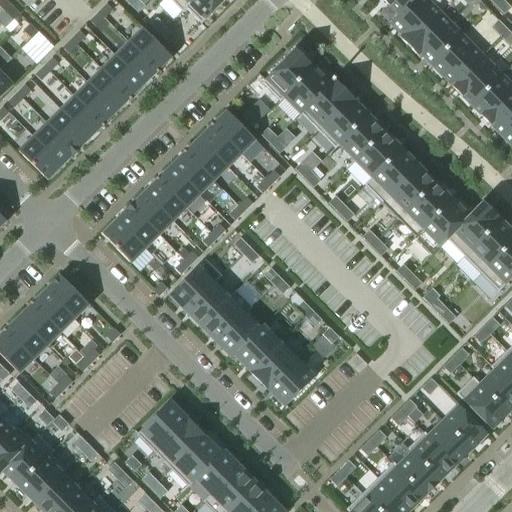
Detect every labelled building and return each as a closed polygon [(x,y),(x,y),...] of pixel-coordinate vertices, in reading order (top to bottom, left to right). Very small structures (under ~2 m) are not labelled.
[(4,0),(0,0),(0,6),(5,12),(11,6),(4,0)] [(138,0),(132,0),(128,4),(138,14),(145,7),(138,0)] [(169,0),(182,13),(186,10),(185,9),(193,0),(169,0)] [(193,0),(185,9),(186,10),(201,25),(226,0),(193,0)] [(382,0),(398,16),(414,0),(382,0)] [(398,16),(389,24),(401,36),(399,37),(409,47),(441,14),(427,0),(414,0),(398,16)] [(502,0),(500,0),(495,6),(504,15),(511,8),(502,0)] [(106,4),(98,13),(104,19),(112,10),(106,4)] [(11,6),(5,12),(13,20),(19,14),(11,6)] [(98,13),(90,21),(95,27),(104,19),(98,13)] [(441,14),(409,47),(418,56),(420,55),(431,66),(462,35),(456,29),(441,14)] [(157,18),(150,25),(159,35),(166,28),(157,18)] [(498,21),(491,28),(500,37),(507,30),(498,21)] [(29,25),(24,31),(32,39),(38,33),(29,25)] [(166,28),(159,35),(168,44),(175,37),(166,28)] [(142,29),(128,43),(158,73),(159,72),(158,72),(172,58),(142,29)] [(511,34),(507,30),(500,37),(510,47),(511,44),(511,34)] [(79,31),(71,40),(77,45),(85,37),(79,31)] [(38,33),(32,39),(40,47),(46,42),(38,33)] [(462,35),(431,66),(451,86),(482,55),(462,35)] [(71,40),(62,48),(68,54),(77,45),(71,40)] [(128,43),(115,56),(144,86),(157,73),(158,74),(158,73),(128,43)] [(295,50),(262,84),(280,102),(283,99),(282,98),(313,68),(295,50)] [(482,55),(451,86),(471,107),(502,76),(482,55)] [(115,56),(101,70),(131,100),(132,99),(131,98),(144,86),(115,56)] [(52,58),(44,67),(49,73),(58,64),(52,58)] [(44,67),(35,75),(41,81),(49,73),(44,67)] [(313,68),(282,98),(283,99),(300,116),(301,115),(300,114),(330,85),(329,85),(313,68)] [(101,70),(87,83),(116,113),(129,100),(130,101),(131,100),(101,70)] [(0,72),(0,99),(13,86),(0,72)] [(511,85),(502,76),(471,107),(491,127),(511,106),(511,85)] [(330,85),(300,114),(301,115),(317,132),(352,98),(351,97),(333,79),(331,81),(332,82),(329,85),(330,85)] [(87,83),(74,97),(104,127),(104,126),(104,125),(116,113),(87,83)] [(25,85),(16,94),(22,100),(31,91),(25,85)] [(16,94),(8,102),(14,108),(22,100),(16,94)] [(352,98),(317,132),(335,149),(339,146),(338,145),(368,115),(359,106),(361,103),(353,95),(351,97),(352,98)] [(74,97),(60,110),(89,140),(102,127),(103,128),(104,127),(74,97)] [(511,106),(491,127),(511,147),(511,106)] [(3,107),(0,109),(0,121),(9,113),(3,107)] [(60,110),(46,124),(76,153),(89,140),(60,110)] [(212,124),(211,125),(241,155),(249,163),(263,150),(255,141),(256,141),(226,111),(213,125),(212,124)] [(250,111),(243,118),(253,128),(260,121),(250,111)] [(368,115),(338,145),(339,146),(355,162),(385,132),(368,115)] [(46,124),(33,137),(62,167),(76,153),(46,124)] [(211,126),(198,139),(228,169),(241,155),(211,125),(210,125),(211,126)] [(267,128),(260,135),(270,145),(277,138),(267,128)] [(385,132),(355,162),(371,179),(372,179),(402,149),(385,132)] [(33,137),(18,152),(47,181),(62,167),(33,137)] [(277,138),(270,145),(279,154),(286,147),(277,138)] [(185,151),(184,152),(214,182),(228,169),(198,139),(185,152),(185,151)] [(371,179),(364,185),(382,204),(386,201),(385,200),(419,166),(402,149),(372,179),(371,179)] [(184,154),(171,166),(200,196),(201,195),(209,204),(222,191),(214,182),(184,152),(183,153),(184,154)] [(301,163),(294,170),(304,179),(311,172),(301,163)] [(157,178),(157,179),(187,209),(200,196),(171,166),(158,179),(157,178)] [(419,166),(385,200),(386,201),(402,217),(436,183),(419,166)] [(315,168),(311,172),(319,180),(323,176),(315,168)] [(274,171),(265,180),(271,186),(279,177),(274,171)] [(311,172),(304,179),(313,189),(320,182),(319,180),(311,172)] [(157,180),(144,193),(173,223),(187,209),(157,179),(156,180),(157,180)] [(265,180),(257,188),(263,194),(271,186),(265,180)] [(436,183),(402,217),(420,235),(424,232),(422,230),(453,200),(436,183)] [(144,193),(130,207),(159,236),(173,223),(144,193)] [(335,197),(328,204),(337,213),(344,206),(335,197)] [(246,198),(238,207),(244,213),(252,204),(246,198)] [(453,200),(422,230),(424,232),(440,249),(448,242),(447,240),(470,218),(469,217),(453,200)] [(470,218),(447,240),(448,242),(464,258),(501,221),(483,203),(475,211),(469,217),(470,218)] [(344,206),(337,213),(347,223),(354,216),(344,206)] [(130,207),(117,220),(146,250),(159,236),(130,207)] [(238,207),(229,215),(235,221),(244,213),(238,207)] [(117,220),(102,234),(131,264),(146,250),(117,220)] [(511,232),(501,221),(464,258),(480,275),(511,243),(511,232)] [(219,225),(211,234),(216,240),(225,231),(219,225)] [(369,231),(362,238),(371,247),(378,240),(369,231)] [(211,234),(202,242),(208,248),(216,240),(211,234)] [(240,239),(233,246),(242,255),(249,248),(240,239)] [(378,240),(371,247),(380,257),(388,250),(378,240)] [(511,243),(480,275),(499,293),(511,279),(511,243)] [(249,248),(242,255),(252,264),(259,257),(249,248)] [(192,252),(183,261),(189,267),(198,258),(192,252)] [(205,260),(169,296),(184,312),(214,283),(215,284),(221,277),(205,260)] [(183,261),(175,269),(181,275),(189,267),(183,261)] [(403,265),(396,272),(405,282),(412,274),(403,265)] [(270,269),(263,276),(273,286),(280,279),(270,269)] [(412,274),(405,282),(414,291),(422,284),(412,274)] [(60,276),(45,291),(75,320),(89,306),(60,276)] [(280,279),(273,286),(282,295),(289,288),(280,279)] [(161,283),(153,291),(158,297),(167,289),(161,283)] [(214,283),(184,312),(200,327),(229,298),(228,298),(215,284),(214,283)] [(32,302),(31,303),(61,333),(75,320),(45,291),(33,303),(32,302)] [(229,298),(200,327),(215,343),(244,314),(245,314),(252,308),(235,291),(228,298),(229,298)] [(437,299),(430,306),(439,316),(446,309),(437,299)] [(303,302),(296,309),(305,318),(312,311),(303,302)] [(31,305),(18,318),(47,347),(61,333),(31,303),(30,304),(31,305)] [(446,309),(439,316),(448,325),(455,318),(446,309)] [(312,311),(305,318),(314,328),(321,321),(312,311)] [(244,314),(215,343),(231,359),(233,356),(260,329),(259,329),(245,314),(244,314)] [(4,329),(4,330),(34,360),(47,347),(18,318),(5,330),(4,329)] [(492,319),(483,328),(490,335),(499,326),(492,319)] [(260,329),(233,356),(250,373),(280,343),(262,325),(259,329),(260,329)] [(329,328),(322,335),(331,345),(338,338),(329,328)] [(483,328),(473,338),(480,345),(490,335),(483,328)] [(114,329),(106,338),(112,343),(120,335),(114,329)] [(4,332),(0,335),(0,355),(19,375),(34,360),(4,330),(3,331),(4,332)] [(280,343),(250,373),(267,390),(297,360),(280,343)] [(462,349),(452,359),(459,366),(469,356),(462,349)] [(94,350),(85,358),(91,364),(99,356),(94,350)] [(511,357),(506,352),(490,368),(493,371),(494,370),(511,388),(511,357)] [(356,354),(348,363),(359,374),(367,366),(356,354)] [(85,358),(76,367),(82,372),(91,364),(85,358)] [(452,359),(443,368),(450,375),(459,366),(452,359)] [(297,360),(267,390),(284,408),(315,378),(297,360)] [(0,365),(0,379),(2,382),(9,375),(0,365)] [(479,385),(508,415),(511,410),(511,388),(494,370),(493,371),(479,385)] [(66,377),(58,385),(64,391),(72,383),(66,377)] [(473,378),(456,394),(492,431),(508,415),(479,385),(473,378)] [(431,380),(421,389),(428,396),(438,387),(431,380)] [(17,383),(10,390),(20,399),(27,392),(17,383)] [(58,385),(49,393),(55,399),(64,391),(58,385)] [(27,392),(20,399),(29,409),(36,402),(27,392)] [(410,401),(400,410),(407,417),(417,408),(410,401)] [(170,402),(136,435),(154,453),(164,443),(188,419),(170,402)] [(458,406),(442,422),(471,451),(479,443),(481,445),(488,438),(486,436),(487,435),(458,406)] [(44,410),(37,417),(47,427),(54,420),(44,410)] [(400,410),(391,419),(398,427),(407,417),(400,410)] [(1,418),(0,418),(0,445),(14,432),(14,431),(17,428),(22,424),(8,411),(1,418)] [(59,416),(52,423),(61,432),(68,425),(59,416)] [(164,443),(154,453),(171,470),(181,460),(205,436),(188,419),(164,443)] [(427,436),(427,437),(456,466),(471,451),(442,422),(427,436)] [(14,432),(0,445),(0,474),(2,472),(2,471),(31,442),(17,428),(14,431),(14,432)] [(379,431),(369,440),(376,448),(386,438),(379,431)] [(424,433),(408,449),(411,452),(440,482),(456,466),(427,437),(427,436),(424,433)] [(31,442),(2,471),(2,472),(17,487),(50,454),(51,455),(54,452),(37,435),(31,442)] [(181,460),(171,470),(189,488),(195,481),(195,480),(198,477),(222,453),(221,453),(205,436),(181,460)] [(80,437),(73,444),(82,453),(89,446),(80,437)] [(369,440),(360,450),(367,457),(376,448),(369,440)] [(403,444),(387,459),(393,464),(396,467),(425,497),(440,482),(411,452),(408,449),(403,444)] [(89,446),(82,453),(91,463),(98,456),(89,446)] [(198,477),(195,480),(195,481),(209,495),(210,496),(213,492),(239,466),(224,450),(221,453),(222,453),(198,477)] [(50,454),(17,487),(32,502),(62,473),(63,474),(66,470),(51,455),(50,454)] [(132,456),(125,463),(134,473),(141,466),(132,456)] [(348,461),(339,471),(346,478),(355,468),(348,461)] [(114,463),(107,470),(116,480),(123,473),(114,463)] [(393,464),(377,479),(410,511),(425,497),(396,467),(393,464)] [(209,495),(203,502),(212,511),(224,511),(229,508),(255,482),(239,466),(213,492),(210,496),(209,495)] [(339,471),(330,480),(337,487),(346,478),(339,471)] [(62,473),(32,502),(42,511),(53,511),(77,488),(63,474),(62,473)] [(123,473),(116,480),(126,489),(133,482),(123,473)] [(149,473),(142,480),(151,490),(158,483),(149,473)] [(377,479),(362,494),(379,511),(409,511),(410,511),(377,479)] [(229,508),(224,511),(254,511),(270,497),(255,482),(229,508)] [(158,483),(151,490),(160,499),(167,492),(158,483)] [(77,488),(53,511),(83,511),(92,504),(91,503),(77,488)] [(144,494),(137,501),(147,510),(154,504),(144,494)] [(379,511),(362,494),(346,510),(347,511),(379,511)] [(92,504),(83,511),(113,511),(98,496),(91,503),(92,504)] [(254,511),(284,511),(270,497),(254,511)]
